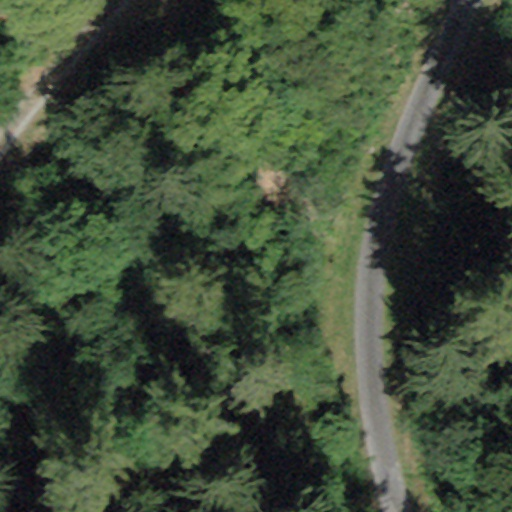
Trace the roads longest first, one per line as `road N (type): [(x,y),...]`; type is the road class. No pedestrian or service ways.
road 1 (unclassified): [(465,0),(397,143),(369,235),(365,320),(404,511)]
road 2 (track): [(125,0),(0,138)]
